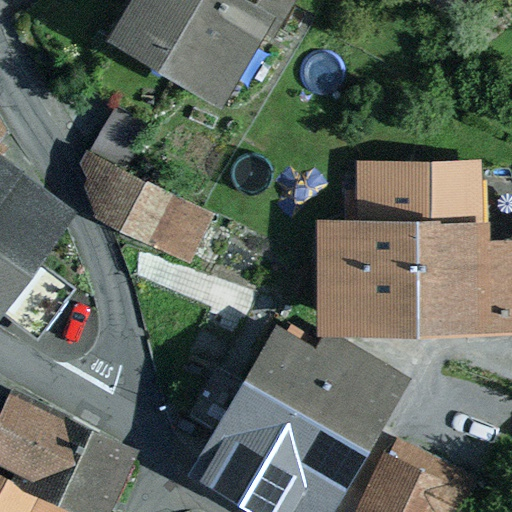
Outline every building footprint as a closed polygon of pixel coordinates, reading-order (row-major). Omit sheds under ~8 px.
[(245,16),(260,25),(275,0),(131,0),(124,11),(213,67),(245,16)] [(144,233),(188,251),(207,213),(163,190),(161,194),(103,164),(105,160),(90,152),(82,166),(102,210),(144,233)] [(57,276),(24,252),(59,206),(0,163),(0,303),(24,320),(57,276)] [(467,167),(418,166),(418,174),(417,201),(417,316),(503,315),(503,272),(465,272),(467,167)] [(329,230),(330,316),(417,316),(417,201),(418,174),(369,174),(369,229),(329,230)] [(282,334),(253,383),(353,439),(391,373),(339,341),(330,338),(322,352),(309,344),(306,349),(282,334)] [(210,450),(220,456),(210,473),(273,511),(309,511),(353,439),(253,383),(221,367),(195,411),(223,428),(210,450)] [(18,397),(0,435),(0,459),(97,505),(124,447),(18,397)] [(378,511),(433,511),(435,509),(440,511),(451,511),(462,492),(394,457),(369,507),(378,511)] [(0,511),(48,511),(0,487),(0,511)]
